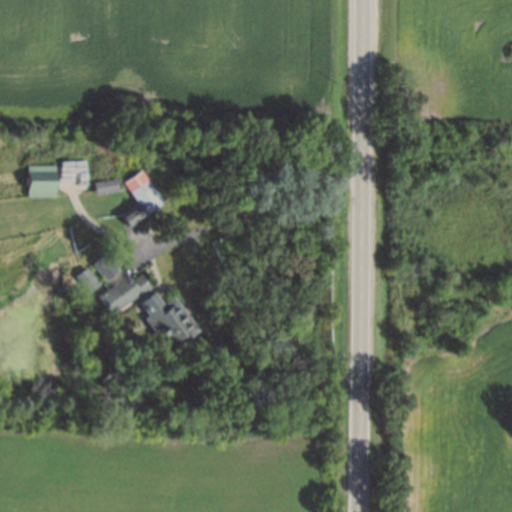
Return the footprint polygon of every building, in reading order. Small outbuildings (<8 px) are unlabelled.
[(26,165),(27,196),(54,195),(54,166),(26,165)] [(122,183),(136,203),(118,216),(128,229),(164,202),(140,169),(122,183)] [(93,182),(95,194),(117,189),(115,178),(93,182)] [(78,275),(107,254),(120,271),(89,292),(78,275)] [(98,294),(127,274),(131,279),(141,273),(150,286),(111,313),(98,294)] [(142,315),(167,351),(197,330),(173,296),(161,304),(153,292),(141,301),(148,311),(142,315)]
